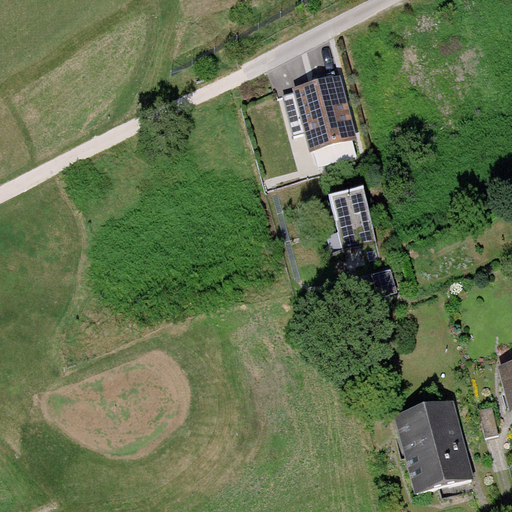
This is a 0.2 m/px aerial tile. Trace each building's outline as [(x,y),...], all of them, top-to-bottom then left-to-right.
[(341,75),(293,87),(294,92),(304,134),(309,152),(358,139),(341,75)] [(304,134),(294,92),(282,95),(293,137),(304,134)] [(381,258),(363,188),(330,196),(343,251),(362,246),(366,262),(381,258)] [(391,269),(371,275),(377,298),(397,292),(391,269)] [(380,314),(371,317),(374,327),(384,323),(380,314)] [(511,360),(498,365),(510,409),(511,408),(511,360)] [(453,398),(394,414),(415,492),(474,476),(453,398)] [(493,407),(479,411),(485,438),(499,435),(493,407)]
